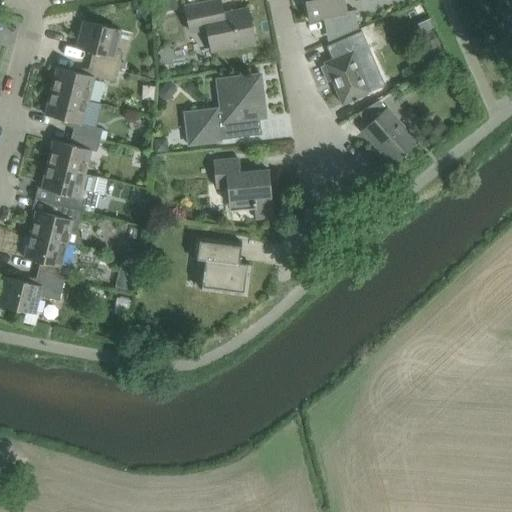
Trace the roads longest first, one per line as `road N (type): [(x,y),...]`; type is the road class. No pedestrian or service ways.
road 1 (residential): [(319,163),(279,0)]
road 2 (residential): [(0,159),(40,0)]
